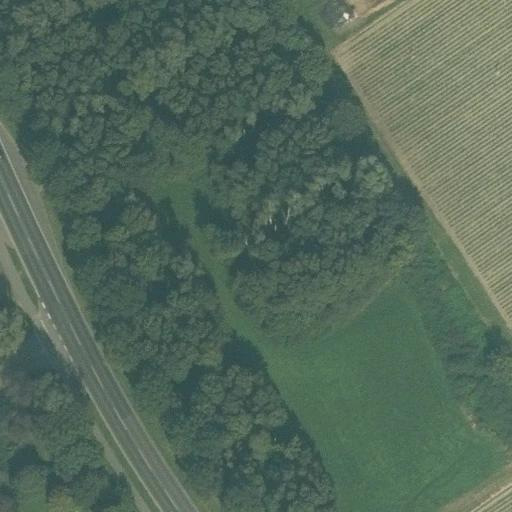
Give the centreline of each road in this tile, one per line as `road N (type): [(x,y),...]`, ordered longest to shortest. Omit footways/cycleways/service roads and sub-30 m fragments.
road 1 (secondary): [(175,511),(70,331)]
road 2 (secondary): [(70,331),(0,180)]
